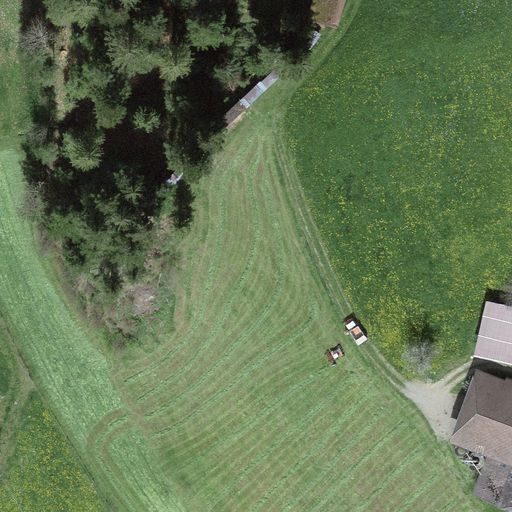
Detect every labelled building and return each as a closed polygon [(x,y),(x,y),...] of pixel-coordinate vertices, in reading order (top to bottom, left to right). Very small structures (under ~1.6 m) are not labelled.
[(342,22),(345,0),(314,0),(312,16),(342,22)] [(511,352),(511,310),(489,305),(480,345),(511,352)] [(511,496),(511,378),(508,377),(504,386),(483,378),(462,436),(493,447),(479,484),(511,496)] [(466,440),(461,439),(456,441),(453,445),(454,451),(457,455),(462,456),(467,454),(470,449),(469,444),(466,440)] [(480,450),(474,449),(469,452),(467,457),(468,462),(472,466),(478,467),(483,464),(485,459),(484,454),(480,450)]
